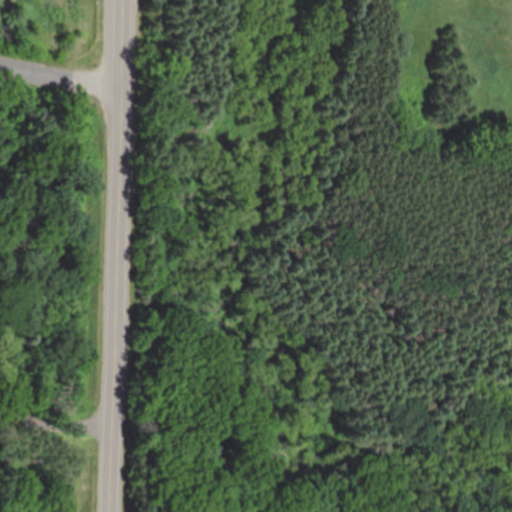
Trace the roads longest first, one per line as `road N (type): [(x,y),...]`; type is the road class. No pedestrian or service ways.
road 1 (secondary): [(125,0),(113,511)]
road 2 (residential): [(122,91),(0,64)]
